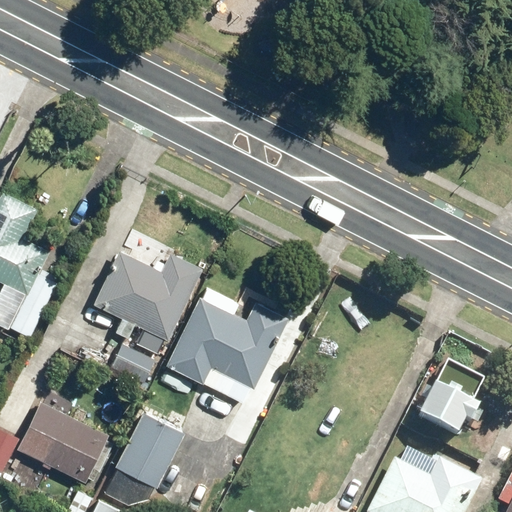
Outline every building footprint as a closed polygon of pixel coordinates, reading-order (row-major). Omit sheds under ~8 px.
[(0,187),(0,272),(26,283),(56,209),(0,187)] [(134,226),(97,300),(170,336),(207,262),(134,226)] [(62,279),(42,270),(33,289),(10,278),(0,299),(0,315),(37,333),(62,279)] [(199,296),(171,359),(252,395),(280,332),(199,296)] [(160,356),(125,339),(112,366),(148,383),(160,356)] [(446,376),(430,407),(463,425),(480,394),(446,376)] [(50,394),(25,442),(86,474),(111,427),(50,394)] [(196,437),(149,410),(121,459),(168,486),(196,437)] [(0,468),(3,470),(15,436),(0,430),(0,468)] [(435,474),(397,457),(371,511),(468,511),(485,478),(443,457),(435,474)] [(126,511),(129,508),(99,492),(97,495),(81,487),(70,508),(76,511),(126,511)]
